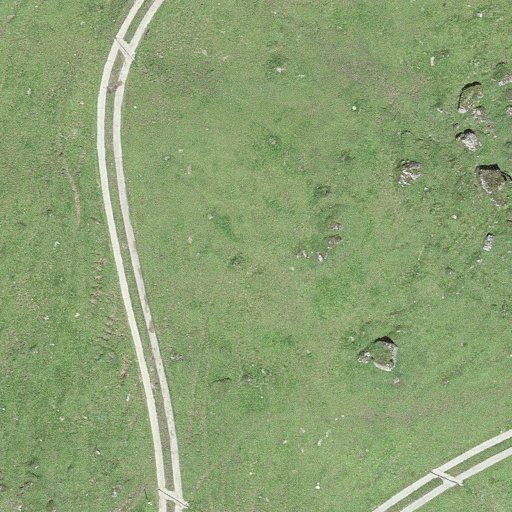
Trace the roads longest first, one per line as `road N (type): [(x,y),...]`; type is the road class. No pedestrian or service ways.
road 1 (track): [(154,0),(105,101),(172,511)]
road 2 (track): [(395,511),(408,496),(511,450)]
